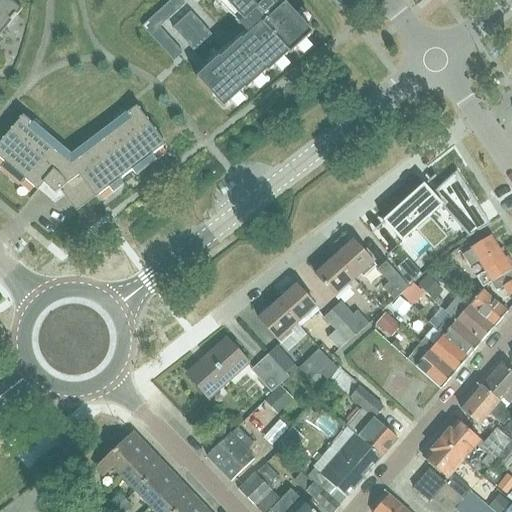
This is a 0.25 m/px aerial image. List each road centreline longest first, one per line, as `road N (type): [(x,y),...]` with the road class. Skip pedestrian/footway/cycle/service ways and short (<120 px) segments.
road 1 (residential): [(123,391),(479,118)]
road 2 (tertiary): [(112,306),(434,61)]
road 3 (residential): [(353,511),(511,329)]
road 4 (residential): [(234,511),(123,391)]
